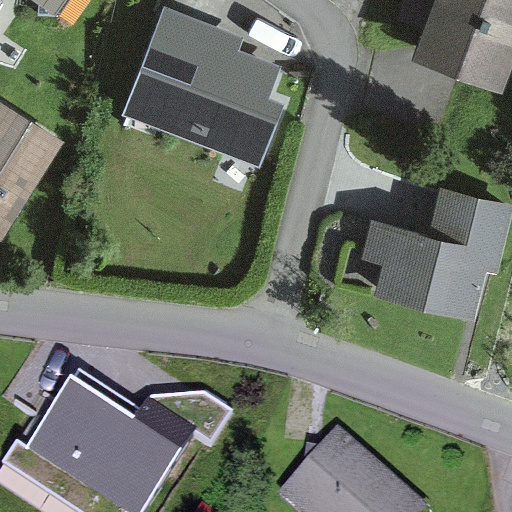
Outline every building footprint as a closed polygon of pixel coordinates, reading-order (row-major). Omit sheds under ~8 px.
[(65,0),(41,0),(57,11),(65,0)] [(511,63),(511,0),(402,0),(397,15),(421,26),(412,52),(504,86),(511,63)] [(166,5),(124,110),(257,164),(281,99),(267,94),(277,63),(240,48),(243,36),(166,5)] [(0,237),(1,239),(66,137),(0,97),(0,237)] [(428,227),(372,215),(363,255),(383,260),(376,293),(475,316),(487,269),(499,271),(511,206),(511,201),(440,182),(428,227)] [(141,413),(81,374),(29,453),(18,444),(0,473),(0,484),(43,511),(147,511),(197,437),(211,447),(233,411),(208,395),(150,399),(141,413)] [(421,511),(427,504),(339,428),(279,497),(295,511),(421,511)]
